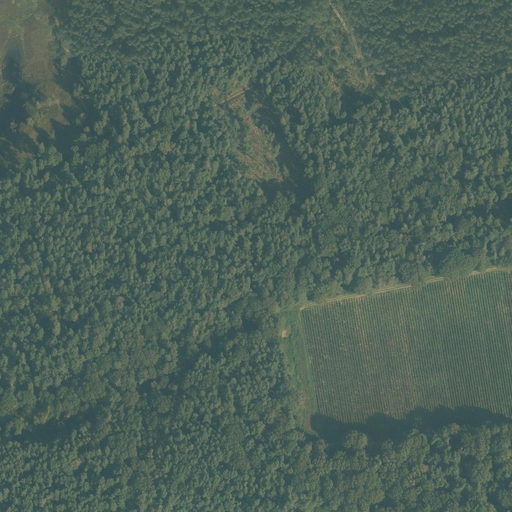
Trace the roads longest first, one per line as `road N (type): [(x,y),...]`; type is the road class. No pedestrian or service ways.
road 1 (track): [(19,208),(272,76),(329,0)]
road 2 (track): [(511,265),(276,311)]
road 3 (track): [(56,303),(131,479),(123,511)]
road 4 (track): [(276,311),(301,444)]
road 5 (track): [(0,184),(17,197),(56,303)]
